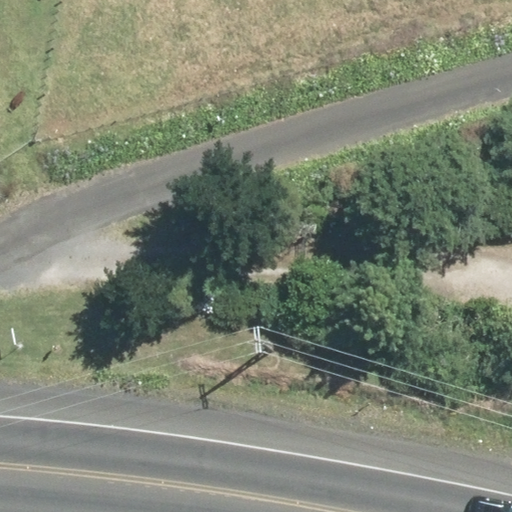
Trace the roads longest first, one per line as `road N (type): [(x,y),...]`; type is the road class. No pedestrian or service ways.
road 1 (unclassified): [(511,78),(137,187),(0,247)]
road 2 (primary): [(0,469),(327,511)]
